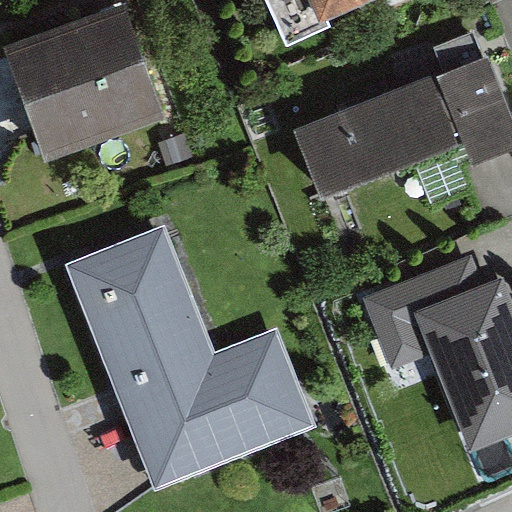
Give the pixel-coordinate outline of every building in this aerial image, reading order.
[(308,0),(321,26),(375,0),(308,0)] [(123,13),(1,56),(40,167),(162,124),(123,13)] [(511,106),(494,60),(291,138),(318,207),(461,151),(470,174),(511,158),(511,106)] [(171,232),(68,273),(156,495),(320,430),(281,332),(220,356),(171,232)] [(473,258),(361,305),(392,378),(427,363),(467,457),(511,437),(511,303),(503,283),(486,290),(473,258)]
